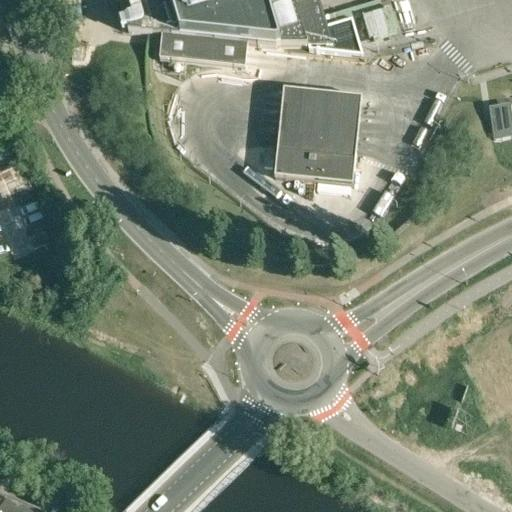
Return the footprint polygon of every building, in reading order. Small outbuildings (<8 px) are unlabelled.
[(118,0),(128,34),(163,38),(160,62),(246,72),(246,69),(248,48),(277,51),(283,48),(308,49),(293,0),(118,0)] [(346,0),(327,5),(331,24),(364,15),(359,0),(346,0)] [(364,95),(286,87),(284,104),(282,122),(280,140),(278,154),(357,163),(358,148),(360,130),(362,110),(364,95)] [(511,135),(508,110),(502,111),(501,107),(489,109),(494,141),(502,140),(501,137),(511,135)] [(357,163),(278,154),(276,181),(354,189),(357,163)] [(511,364),(472,388),(469,390),(468,394),(467,397),(467,400),(467,404),(468,407),(470,410),(472,412),(475,414),(511,439),(511,364)] [(0,511),(41,511),(0,494),(0,511)]
